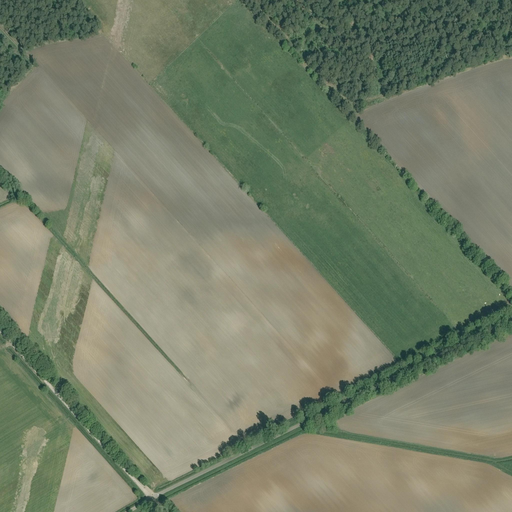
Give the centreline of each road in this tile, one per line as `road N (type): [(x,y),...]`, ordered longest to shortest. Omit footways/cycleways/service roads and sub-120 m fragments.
road 1 (unclassified): [(128,511),(511,318)]
road 2 (track): [(151,497),(0,329)]
